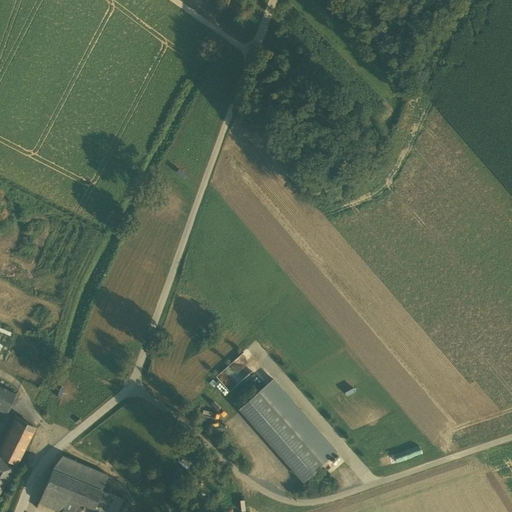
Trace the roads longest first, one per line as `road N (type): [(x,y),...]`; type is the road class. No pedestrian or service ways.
road 1 (residential): [(276,0),(133,386),(62,440),(37,468),(18,511)]
road 2 (track): [(133,386),(243,478),(300,502),(511,436)]
